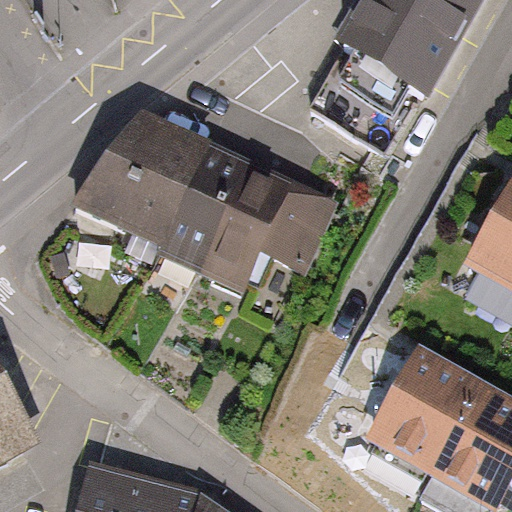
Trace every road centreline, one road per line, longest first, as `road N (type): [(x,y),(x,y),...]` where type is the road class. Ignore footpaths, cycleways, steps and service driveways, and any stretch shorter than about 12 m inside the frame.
road 1 (residential): [(272,511),(64,358),(0,300)]
road 2 (primary): [(225,0),(0,186)]
